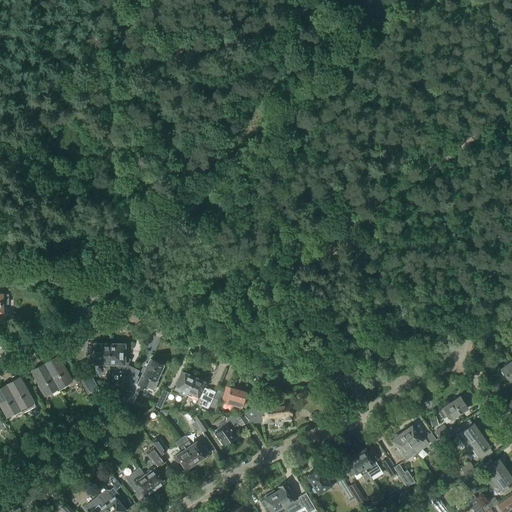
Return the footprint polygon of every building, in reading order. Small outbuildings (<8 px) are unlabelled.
[(2,295),(2,294),(0,294),(0,313),(2,313),(2,304),(8,304),(8,295),(2,295)] [(109,364),(109,344),(92,344),(91,364),(109,364)] [(109,344),(109,364),(117,364),(117,369),(123,372),(119,380),(127,384),(135,368),(128,366),(131,360),(124,356),(124,351),(126,349),(127,344),(109,344)] [(58,356),(45,363),(58,388),(59,390),(66,386),(65,384),(71,381),(58,356)] [(155,387),(157,382),(155,381),(163,364),(150,358),(138,386),(145,389),(148,384),(155,387)] [(511,361),(501,369),(509,382),(511,379),(511,361)] [(45,395),(58,388),(45,363),(32,371),(45,395)] [(88,394),(98,389),(88,369),(77,375),(88,394)] [(185,397),(187,395),(195,377),(182,371),(180,376),(181,377),(178,383),(177,383),(173,391),(185,397)] [(6,385),(21,412),(23,414),(36,406),(19,377),(6,385)] [(200,398),(203,392),(202,392),(206,382),(195,377),(187,395),(191,397),(192,395),(200,398)] [(14,416),(21,412),(6,385),(0,388),(0,403),(7,416),(12,413),(14,416)] [(241,408),(246,392),(226,387),(222,400),(232,403),(231,405),(241,408)] [(128,404),(133,392),(126,389),(121,401),(128,404)] [(161,409),(168,393),(162,390),(155,406),(161,409)] [(451,420),(467,409),(460,397),(443,408),(439,411),(443,418),(448,415),(451,420)] [(214,413),(220,401),(213,398),(207,410),(214,413)] [(206,412),(211,403),(205,400),(200,410),(206,412)] [(294,412),(293,407),(291,406),(291,405),(264,408),(264,411),(258,412),(253,407),(244,415),(244,416),(248,421),(249,420),(253,423),(262,422),(263,423),(272,422),(272,417),(283,416),(283,420),(291,419),(291,415),(292,415),(292,413),(294,412)] [(209,428),(199,413),(193,418),(195,421),(201,429),(204,432),(209,428)] [(241,417),(227,415),(226,420),(220,424),(221,426),(214,431),(220,439),(219,440),(222,445),(224,444),(224,445),(236,437),(234,434),(235,434),(231,428),(239,422),(241,426),(248,421),(244,416),(241,417)] [(432,427),(438,425),(436,417),(429,419),(432,427)] [(116,437),(106,425),(101,418),(92,425),(98,432),(105,442),(111,437),(113,439),(116,437)] [(195,421),(191,424),(197,432),(201,429),(195,421)] [(481,435),(473,423),(461,432),(456,436),(463,447),(469,444),(481,435)] [(424,438),(421,440),(412,426),(411,427),(410,425),(400,432),(414,450),(416,453),(428,444),(424,438)] [(439,437),(448,431),(444,425),(435,431),(439,437)] [(443,443),(452,437),(448,431),(439,437),(443,443)] [(406,460),(416,453),(414,450),(400,432),(395,436),(396,437),(395,438),(396,438),(392,441),(406,460)] [(437,453),(443,450),(431,432),(426,436),(437,453)] [(489,446),(481,435),(469,444),(463,447),(460,450),(464,454),(472,448),(477,455),(480,460),(492,452),(488,447),(489,446)] [(191,445),(185,436),(179,439),(195,463),(209,453),(204,445),(202,447),(198,441),(191,445)] [(73,455),(85,446),(80,439),(68,448),(73,455)] [(156,439),(151,442),(154,447),(161,456),(166,453),(156,439)] [(195,463),(179,439),(175,442),(181,452),(174,457),(178,463),(180,462),(185,469),(195,463)] [(370,478),(376,474),(370,465),(378,460),(370,446),(355,455),(366,472),(370,478)] [(148,468),(143,472),(155,489),(161,485),(160,483),(164,481),(152,465),(153,464),(157,469),(166,463),(161,456),(154,447),(145,453),(150,460),(145,463),(146,465),(148,468)] [(366,472),(355,455),(345,461),(345,462),(342,464),(350,477),(353,474),(353,475),(359,472),(361,475),(365,481),(370,478),(366,472)] [(40,470),(47,477),(63,463),(57,456),(40,470)] [(390,477),(397,473),(387,458),(381,462),(390,477)] [(498,459),(486,468),(490,475),(487,477),(487,479),(490,483),(506,471),(498,459)] [(25,479),(31,475),(23,461),(17,465),(25,479)] [(461,476),(473,467),(470,462),(457,470),(461,476)] [(406,475),(399,465),(394,468),(407,487),(415,482),(408,473),(406,475)] [(464,481),(477,473),(473,467),(461,476),(464,481)] [(142,473),(139,468),(125,478),(137,494),(141,491),(144,495),(147,492),(149,494),(155,489),(143,472),(142,473)] [(325,476),(320,469),(314,473),(313,471),(307,474),(308,476),(308,477),(314,487),(312,488),(315,493),(317,492),(318,494),(334,484),(328,474),(325,476)] [(453,469),(449,472),(453,479),(457,476),(453,469)] [(490,483),(488,483),(492,489),(498,485),(502,491),(511,484),(511,478),(506,471),(490,483)] [(117,490),(122,486),(114,477),(109,481),(117,490)] [(350,502),(355,498),(348,487),(343,480),(338,483),(350,502)] [(437,480),(433,482),(437,488),(441,485),(437,480)] [(280,489),(274,493),(283,507),(286,511),(296,511),(299,511),(295,505),(298,503),(286,482),(278,487),(280,489)] [(431,492),(437,488),(433,482),(427,486),(431,492)] [(9,494),(15,489),(11,483),(4,488),(9,494)] [(358,504),(365,500),(355,483),(348,487),(355,498),(358,504)] [(0,500),(9,494),(4,488),(0,491),(0,500)] [(122,500),(114,489),(110,492),(109,491),(105,490),(98,496),(102,501),(106,506),(111,511),(124,511),(126,511),(119,502),(122,500)] [(21,490),(6,501),(15,511),(29,500),(21,490)] [(440,511),(445,508),(434,492),(427,496),(437,511),(440,511)] [(264,499),(260,502),(264,508),(268,505),(271,511),(273,511),(278,510),(279,511),(286,511),(283,507),(274,493),(264,499)] [(408,493),(400,498),(407,508),(414,503),(408,493)] [(501,511),(505,511),(511,507),(511,494),(497,505),(501,511)] [(111,511),(106,506),(102,501),(98,496),(85,507),(89,511),(111,511)] [(489,509),(499,503),(495,497),(481,506),(485,511),(489,509)] [(474,511),(483,511),(474,498),(468,503),(474,511)] [(65,511),(74,511),(67,503),(62,508),(65,511)]
